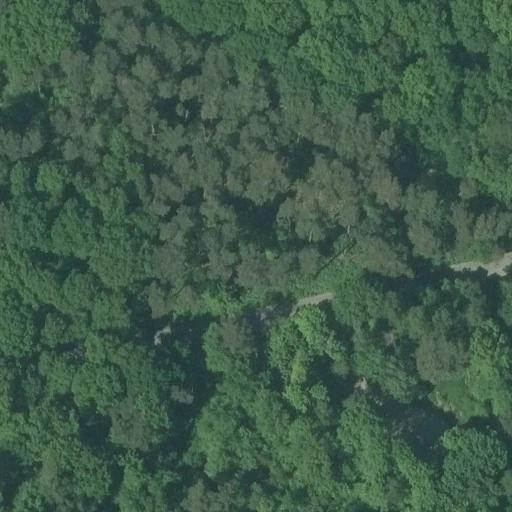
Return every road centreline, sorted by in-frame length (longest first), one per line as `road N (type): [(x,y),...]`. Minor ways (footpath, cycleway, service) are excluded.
road 1 (unclassified): [(0,373),(511,261)]
road 2 (track): [(511,221),(40,0)]
